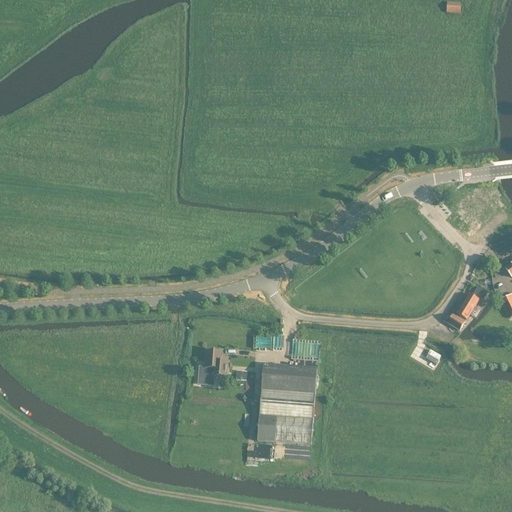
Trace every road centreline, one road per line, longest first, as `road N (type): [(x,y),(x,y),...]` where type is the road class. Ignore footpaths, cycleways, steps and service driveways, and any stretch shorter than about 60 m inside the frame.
road 1 (unclassified): [(262,278),(299,317),(428,324),(463,281),(469,259),(410,186)]
road 2 (track): [(0,410),(87,463),(171,500),(262,511)]
road 3 (tertiary): [(0,307),(175,299),(262,278)]
road 4 (tertiary): [(262,278),(410,186)]
